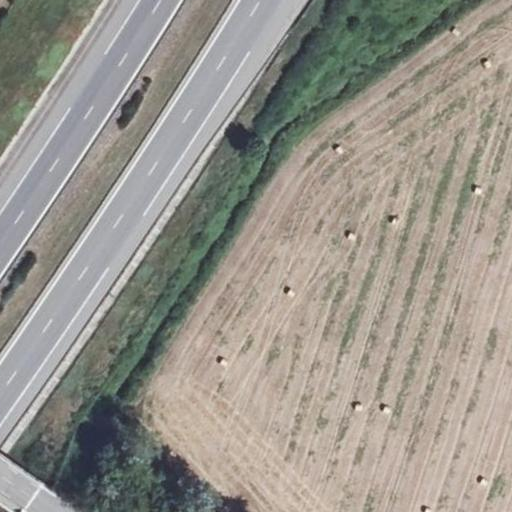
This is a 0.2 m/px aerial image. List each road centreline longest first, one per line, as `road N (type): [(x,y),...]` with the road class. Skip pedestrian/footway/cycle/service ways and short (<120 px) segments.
road 1 (motorway): [(0,396),(260,0)]
road 2 (motorway): [(157,0),(0,236)]
